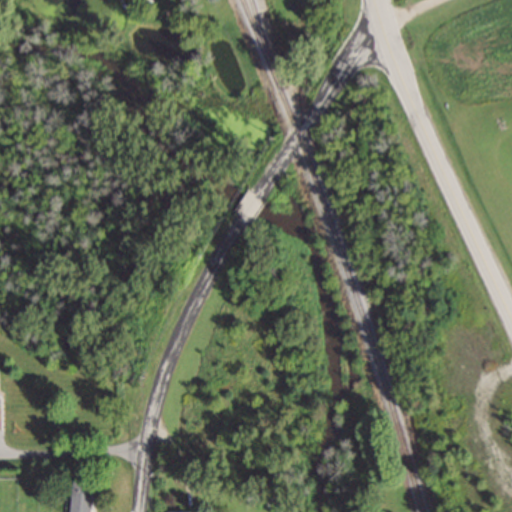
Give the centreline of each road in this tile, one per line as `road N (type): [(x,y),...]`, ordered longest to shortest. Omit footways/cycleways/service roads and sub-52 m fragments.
road 1 (tertiary): [(383,18),(511,317)]
road 2 (residential): [(245,214),(172,357),(139,511)]
road 3 (residential): [(383,18),(258,193)]
